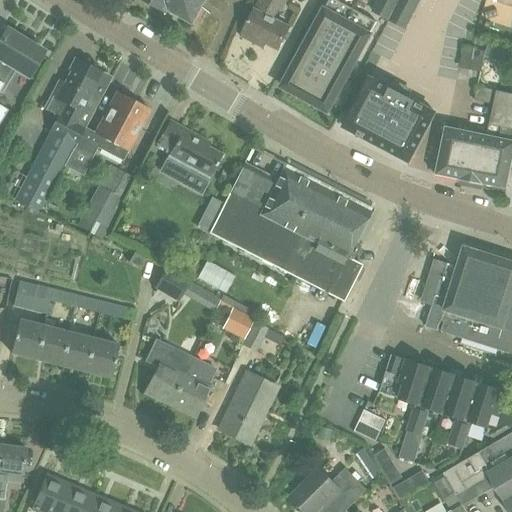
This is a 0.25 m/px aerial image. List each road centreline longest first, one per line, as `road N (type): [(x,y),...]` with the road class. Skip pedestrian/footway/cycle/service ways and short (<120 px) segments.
road 1 (primary): [(511,229),(409,197),(66,0)]
road 2 (residential): [(257,511),(140,440),(75,414),(0,399)]
